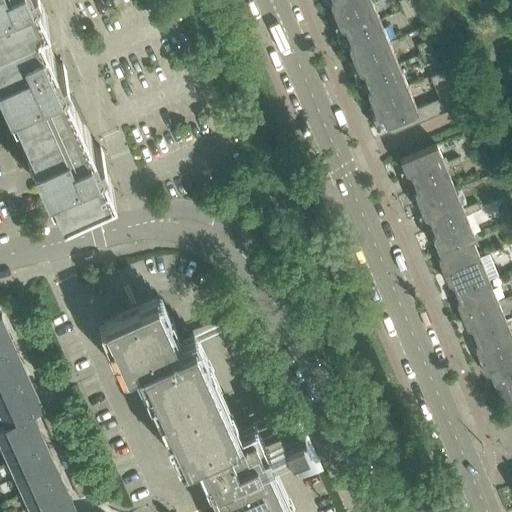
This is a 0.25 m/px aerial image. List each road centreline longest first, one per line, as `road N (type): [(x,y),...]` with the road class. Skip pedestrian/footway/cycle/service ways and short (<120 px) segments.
road 1 (tertiary): [(269,0),(471,472)]
road 2 (residential): [(365,511),(327,416),(214,232),(150,223),(55,245)]
